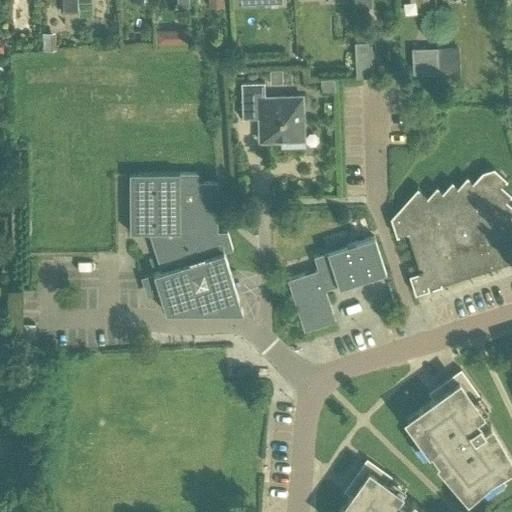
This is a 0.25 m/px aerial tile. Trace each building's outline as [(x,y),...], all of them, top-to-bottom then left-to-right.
[(60,0),(61,13),(79,12),(78,2),(77,0),(60,0)] [(172,32),(158,32),(158,46),(173,45),(172,32)] [(45,51),(56,50),(55,33),(44,34),(45,51)] [(356,42),(358,77),(374,76),(372,42),(371,42),(356,42)] [(437,47),(438,73),(457,72),(456,46),(437,47)] [(438,73),(437,47),(411,48),(412,74),(438,73)] [(282,82),(281,70),(269,70),(270,82),(282,82)] [(240,81),(241,117),(258,117),(259,140),(303,139),(302,95),(264,96),(264,81),(240,81)] [(391,217),(397,236),(407,233),(419,270),(416,270),(417,272),(409,275),(415,293),(429,289),(429,288),(431,287),(431,288),(442,285),(441,284),(511,262),(511,216),(511,214),(511,205),(506,200),(510,196),(510,197),(511,195),(511,194),(502,185),(505,182),(507,180),(493,167),(482,171),(472,181),(466,176),(457,187),(451,181),(442,191),(436,186),(427,196),(417,188),(391,217)] [(129,173),(129,233),(148,233),(160,271),(153,273),(165,312),(215,312),(215,305),(238,298),(224,252),(233,250),(227,232),(217,232),(217,183),(179,183),(179,173),(129,173)] [(336,319),(326,290),(340,286),(339,285),(385,270),(373,236),(313,255),(317,269),(288,278),(304,329),(336,319)] [(10,352),(1,352),(0,352),(0,368),(10,368),(10,352)] [(407,418),(438,461),(467,495),(482,482),(488,477),(511,462),(511,460),(490,423),(484,427),(477,417),(490,407),(481,395),(480,395),(461,368),(436,386),(441,393),(407,418)] [(338,511),(425,511),(412,500),(408,506),(398,498),(407,485),(395,476),(394,477),(367,457),(349,483),(356,488),(338,511)]
